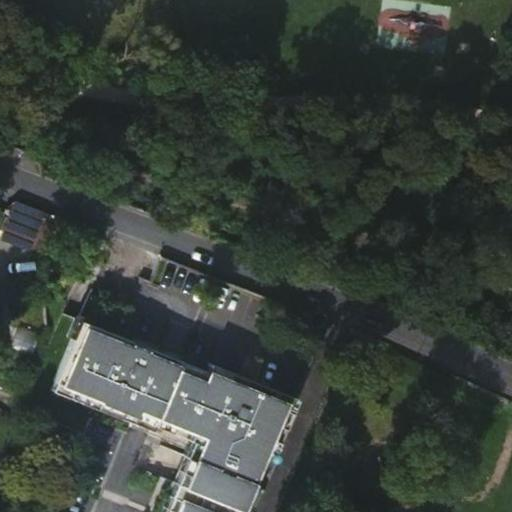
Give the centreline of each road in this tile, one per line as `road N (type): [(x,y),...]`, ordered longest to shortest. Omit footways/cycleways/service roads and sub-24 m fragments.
road 1 (secondary): [(0,177),(511,381)]
road 2 (track): [(511,130),(343,104),(59,88),(0,61)]
